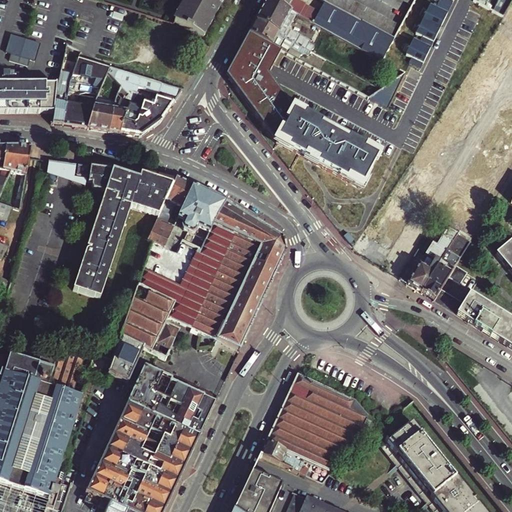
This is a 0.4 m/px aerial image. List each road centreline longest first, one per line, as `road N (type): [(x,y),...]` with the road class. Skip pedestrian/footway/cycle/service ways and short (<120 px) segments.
road 1 (tertiary): [(333,261),(216,109),(213,66)]
road 2 (tertiary): [(153,155),(280,217),(297,245),(297,269)]
road 3 (tertiary): [(511,365),(421,310),(362,287)]
road 4 (tertiary): [(0,133),(153,155)]
road 5 (secondary): [(511,484),(415,371)]
road 6 (residential): [(240,459),(364,511)]
